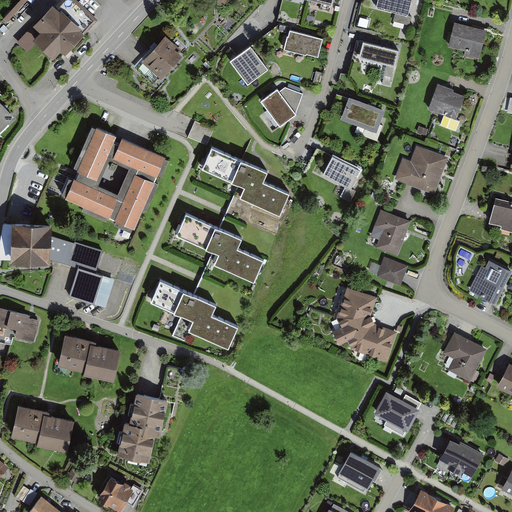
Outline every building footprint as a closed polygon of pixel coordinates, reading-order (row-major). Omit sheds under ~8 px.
[(7,24),(28,0),(21,0),(3,20),(7,24)] [(63,0),(57,8),(53,5),(34,24),(41,30),(33,38),(54,57),(61,49),(66,54),(98,21),(83,5),(88,0),(63,0)] [(411,0),(378,0),(376,7),(408,15),(411,0)] [(487,30),(456,22),(450,45),(465,49),(464,54),(480,59),(487,30)] [(323,38),(290,29),(285,48),(318,57),(323,38)] [(182,52),(165,36),(142,60),(162,79),(184,55),(182,52)] [(399,50),(363,41),(359,56),(394,65),(399,50)] [(251,45),(230,60),(246,84),(268,69),(251,45)] [(467,95),(438,84),(429,108),(458,119),(467,95)] [(278,88),(261,100),(279,125),(296,114),(302,94),(285,87),(280,91),(278,88)] [(387,109),(352,96),(344,118),(379,131),(387,109)] [(0,129),(14,116),(0,100),(0,129)] [(215,130),(196,121),(192,129),(189,137),(207,145),(215,130)] [(116,136),(98,128),(78,170),(80,171),(78,174),(76,179),(75,178),(66,198),(110,217),(115,219),(135,228),(156,183),(158,177),(167,159),(123,139),(120,144),(114,141),(116,136)] [(449,156),(419,144),(413,159),(405,156),(397,177),(414,184),(435,192),(442,175),(449,156)] [(266,172),(210,147),(200,169),(243,189),(239,198),(279,215),(288,194),(262,182),(266,172)] [(362,169),(335,156),(326,174),(352,188),(362,169)] [(511,201),(498,197),(490,222),(506,227),(505,230),(511,231),(511,201)] [(400,216),(384,210),(373,236),(381,239),(378,248),(399,256),(409,232),(413,221),(400,216)] [(243,240),(186,214),(176,237),(220,256),(215,266),(254,283),(264,261),(239,249),(243,240)] [(53,226),(14,224),(14,226),(12,261),(12,263),(51,265),(51,262),(51,261),(52,238),(53,226)] [(12,261),(14,226),(3,225),(0,247),(0,260),(4,260),(12,261)] [(79,268),(96,273),(104,251),(75,241),(75,243),(52,238),(51,261),(79,268)] [(409,266),(385,258),(382,265),(373,262),(370,271),(379,274),(378,277),(402,285),(409,266)] [(511,277),(511,269),(492,260),(488,268),(484,266),(471,291),(488,299),(499,304),(511,277)] [(106,307),(115,279),(96,273),(79,268),(70,296),(106,307)] [(217,305),(161,280),(152,300),(196,320),(191,331),(229,348),(239,326),(213,314),(217,305)] [(378,298),(349,287),(338,316),(344,327),(336,330),(343,345),(350,342),(356,351),(387,362),(397,333),(378,326),(371,316),(378,298)] [(40,320),(0,309),(0,341),(12,345),(14,336),(34,342),(40,320)] [(464,336),(456,332),(445,354),(456,359),(450,370),(471,381),(488,348),(464,336)] [(96,341),(65,334),(58,365),(85,372),(85,376),(113,382),(121,351),(95,345),(96,341)] [(511,363),(499,387),(511,393),(511,363)] [(423,411),(390,392),(377,414),(409,433),(423,411)] [(131,423),(125,422),(117,454),(150,462),(155,437),(160,438),(169,400),(137,393),(131,423)] [(49,412),(19,405),(11,435),(37,441),(36,445),(66,451),(73,421),(49,415),(49,412)] [(485,459),(453,440),(441,460),(472,479),(485,459)] [(383,467),(355,451),(342,473),(371,489),(383,467)] [(509,460),(499,454),(496,461),(506,466),(509,460)] [(82,473),(74,468),(68,476),(77,482),(82,473)] [(511,468),(511,469),(502,490),(511,494),(511,468)] [(137,488),(113,475),(101,498),(124,511),(137,488)] [(30,505),(38,493),(34,491),(31,489),(23,501),(30,505)] [(454,511),(457,509),(423,490),(411,511),(454,511)] [(64,511),(42,495),(28,511),(64,511)]
